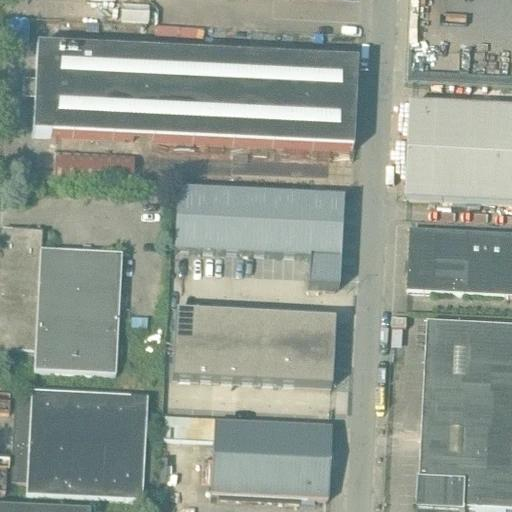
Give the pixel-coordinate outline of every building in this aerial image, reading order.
[(416,82),(460,85),(465,4),(421,1),(416,82)] [(351,155),(351,147),(355,66),(54,51),(54,52),(36,51),(32,138),(50,139),(50,140),(351,155)] [(511,112),(409,107),(405,204),(511,209),(511,112)] [(53,147),(51,184),(132,189),(134,160),(69,156),(70,148),(53,147)] [(176,194),(173,255),(308,262),(306,291),(337,292),(342,204),(342,202),(341,202),(176,194)] [(0,354),(33,356),(40,255),(41,235),(0,233),(0,236),(0,354)] [(511,239),(410,234),(406,297),(511,301),(511,239)] [(120,259),(40,255),(33,356),(32,376),(114,380),(120,259)] [(174,315),(170,384),(330,392),(334,323),(174,315)] [(511,511),(511,331),(427,327),(419,483),(418,482),(417,499),(419,500),(418,511),(438,511),(511,511)] [(145,402),(29,396),(29,404),(13,403),(8,487),(25,488),(24,501),(140,506),(145,402)] [(391,422),(401,422),(402,408),(392,407),(391,422)] [(211,446),(212,426),(213,425),(163,421),(161,444),(211,446)] [(212,426),(211,446),(208,499),(326,504),(329,431),(212,426)]
